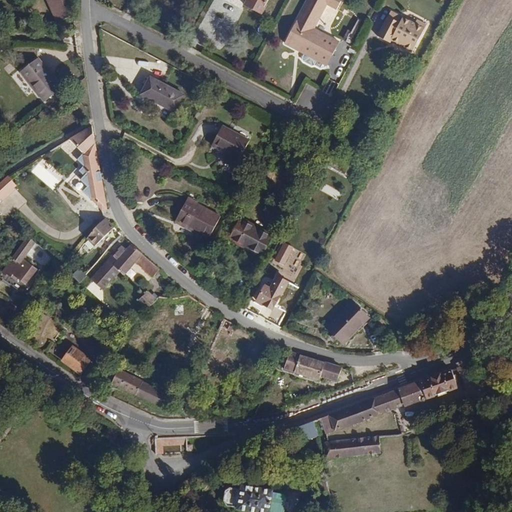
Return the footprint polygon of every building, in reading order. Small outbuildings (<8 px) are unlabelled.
[(67,16),(61,0),(47,0),(54,20),(67,16)] [(250,0),(251,0),(247,7),(263,15),(270,0),(250,0)] [(309,0),(286,44),(328,66),(340,43),(315,30),(328,5),(338,10),(343,0),(309,0)] [(393,19),(397,14),(392,11),(388,17),(393,19)] [(413,51),(427,26),(417,21),(415,23),(397,14),(393,19),(388,17),(378,36),(391,43),(392,40),(413,51)] [(353,45),(365,24),(357,20),(346,41),(353,45)] [(39,59),(21,74),(45,101),(63,87),(39,59)] [(142,71),(155,72),(155,62),(142,62),(142,71)] [(183,95),(149,76),(140,94),(174,112),(183,95)] [(80,99),(75,94),(65,102),(69,108),(80,99)] [(93,144),(92,126),(69,140),(78,159),(79,160),(80,160),(81,158),(93,144)] [(212,145),(227,153),(224,160),(236,167),(249,140),(222,126),(212,145)] [(80,160),(79,160),(84,166),(80,172),(85,176),(82,181),(89,188),(100,180),(96,145),(93,144),(81,158),(80,160)] [(356,164),(351,161),(344,175),(348,177),(356,164)] [(0,209),(0,201),(17,185),(9,176),(7,176),(0,183),(0,216),(4,213),(0,209)] [(106,211),(100,180),(89,188),(81,194),(85,196),(103,212),(106,211)] [(188,196),(176,219),(209,237),(221,214),(188,196)] [(231,236),(263,254),(274,235),(241,217),(231,236)] [(97,249),(115,227),(105,218),(89,239),(87,242),(97,249)] [(26,288),(39,271),(26,260),(37,245),(29,237),(5,269),(3,272),(26,288)] [(290,255),(295,247),(285,241),(280,250),(278,255),(287,260),(290,255)] [(152,262),(134,246),(131,244),(126,249),(121,246),(113,256),(117,261),(113,265),(122,273),(124,275),(136,262),(153,276),(159,268),(152,262)] [(117,261),(113,256),(92,281),(105,292),(122,273),(113,265),(117,261)] [(274,304),(286,284),(278,280),(270,275),(259,296),(274,304)] [(286,284),(288,279),(280,275),(278,280),(286,284)] [(159,302),(161,300),(151,291),(140,303),(149,311),(159,302)] [(344,342),(368,319),(352,302),(328,324),(333,331),(331,333),(335,338),(338,336),(344,342)] [(176,317),(186,317),(185,307),(175,308),(176,317)] [(72,346),(62,361),(81,374),(91,359),(72,346)] [(342,368),(310,355),(292,347),(284,365),(308,374),(318,378),(320,374),(336,380),(342,368)] [(148,368),(153,371),(160,356),(155,354),(148,368)] [(425,400),(458,387),(452,370),(398,390),(404,405),(425,398),(425,400)] [(168,394),(119,371),(113,385),(162,408),(168,394)] [(404,405),(398,390),(391,392),(388,394),(394,409),(404,405)] [(394,409),(388,394),(379,397),(385,412),(394,409)] [(335,430),(385,412),(379,397),(351,407),(329,416),(334,429),(335,430)] [(99,415),(91,410),(86,406),(79,415),(94,426),(115,440),(121,431),(117,429),(99,415)] [(334,429),(329,416),(321,419),(326,432),(334,429)] [(326,432),(321,419),(312,422),(317,435),(326,432)] [(317,435),(312,422),(300,427),(295,429),(300,441),(317,435)] [(404,444),(403,434),(401,434),(379,437),(380,447),(404,444)] [(187,442),(187,436),(177,437),(155,438),(156,455),(163,454),(163,444),(187,443),(187,442)] [(381,454),(379,437),(325,444),(327,460),(381,454)] [(193,480),(209,468),(206,464),(192,475),(190,477),(193,480)] [(286,499),(283,495),(273,493),(273,490),(256,487),(242,484),(242,487),(231,485),(226,488),(223,501),(227,505),(237,507),(237,509),(251,511),(283,511),(284,511),(286,499)] [(339,511),(336,493),(328,495),(331,511),(339,511)]
